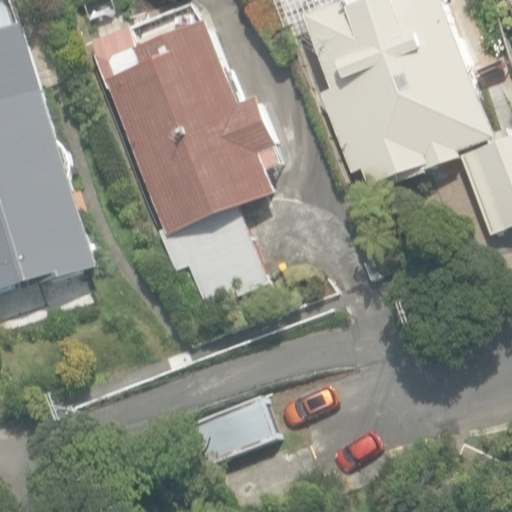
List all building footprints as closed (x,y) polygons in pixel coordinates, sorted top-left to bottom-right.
[(352,0),(353,1),(312,16),(340,91),(327,96),(356,174),(368,169),(376,192),(468,159),(465,151),(503,137),(478,69),(483,67),(472,38),(468,40),(453,0),(352,0)] [(192,266),(207,309),(274,284),(247,212),(286,197),(276,169),(289,165),(283,149),(288,147),(269,98),(253,104),(239,67),(236,68),(219,22),(148,49),(139,26),(100,41),(118,89),(170,228),(163,231),(178,271),(192,266)] [(0,296),(51,280),(52,285),(105,268),(44,78),(4,91),(0,80),(0,296)] [(511,140),(467,158),(497,235),(511,229),(511,140)] [(201,422),(216,463),(285,437),(270,396),(201,422)] [(216,474),(230,511),(240,511),(305,491),(286,450),(216,474)]
